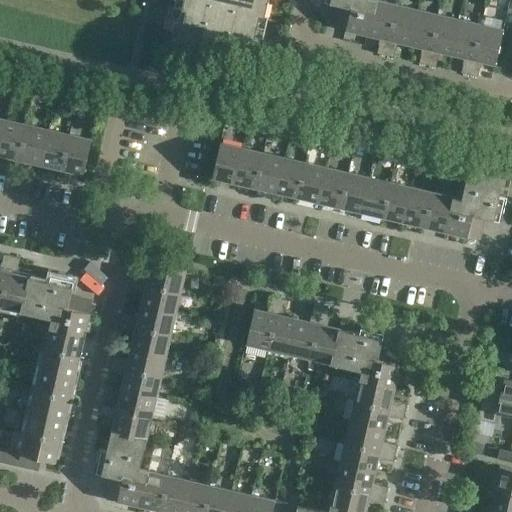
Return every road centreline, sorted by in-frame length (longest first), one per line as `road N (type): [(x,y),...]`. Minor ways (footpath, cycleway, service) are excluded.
road 1 (residential): [(477,291),(131,207)]
road 2 (residential): [(67,507),(131,207)]
road 3 (residential): [(511,94),(293,49),(304,0)]
road 4 (residential): [(426,511),(477,291)]
road 5 (residential): [(131,207),(78,219),(0,200)]
